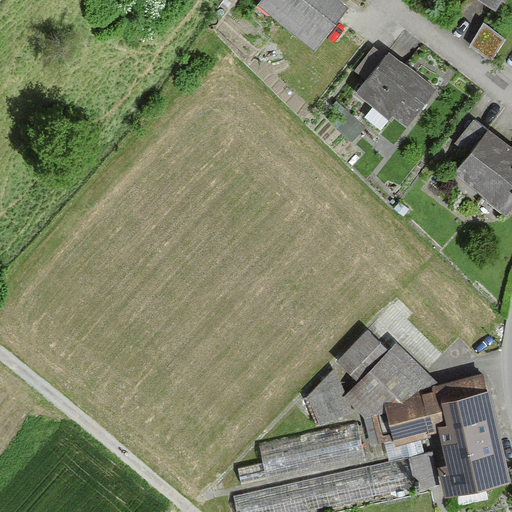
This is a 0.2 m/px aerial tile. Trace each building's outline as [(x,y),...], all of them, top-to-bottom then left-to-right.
[(269,8),(315,44),(345,5),(338,0),(259,0),(270,8),(269,8)] [(408,123),(435,87),(415,72),(412,76),(385,55),(357,91),(378,107),(382,102),(408,123)] [(508,212),(511,205),(511,147),(475,119),(457,143),(469,152),(461,162),(492,186),(485,194),(508,212)] [(399,201),(394,207),(404,214),(409,208),(399,201)] [(339,359),(361,381),(390,351),(368,329),(339,359)] [(444,463),(450,487),(504,474),(490,413),(492,413),(483,374),(436,386),(395,346),(390,351),(361,381),(358,384),(373,442),(443,424),(451,462),(444,463)] [(242,485),(365,457),(357,420),(258,442),(263,462),(238,467),(242,485)] [(431,451),(233,494),(237,511),(299,511),(438,482),(431,451)]
